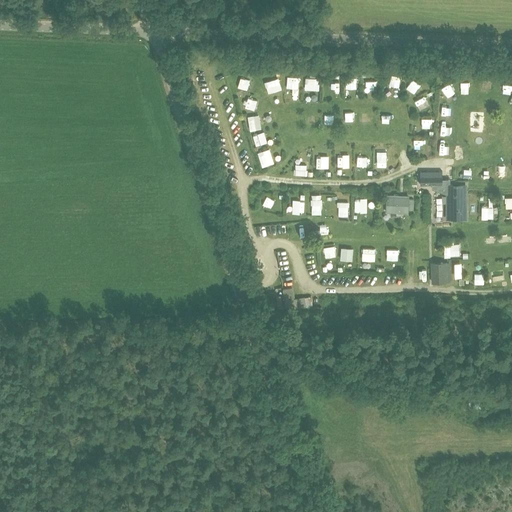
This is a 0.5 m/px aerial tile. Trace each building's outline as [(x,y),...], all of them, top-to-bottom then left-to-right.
[(272,90),(285,87),(282,76),(269,80),(272,90)] [(293,86),(303,85),(303,76),(292,76),(293,86)] [(350,85),(359,86),(359,76),(350,76),(350,85)] [(377,76),(369,77),(369,86),(377,85),(377,76)] [(414,77),(410,87),(420,91),(424,81),(414,77)] [(463,81),(463,91),(473,91),(473,81),(463,81)] [(252,113),(253,127),(265,126),(264,112),(252,113)] [(424,116),(423,125),(434,125),(434,116),(424,116)] [(442,132),(451,132),(452,122),(442,122),(442,132)] [(257,132),(260,143),(270,140),(267,129),(257,132)] [(418,147),(431,147),(431,136),(418,136),(418,147)] [(267,163),(278,160),(273,146),(263,150),(267,163)] [(378,146),(378,159),(390,159),(390,146),(378,146)] [(352,152),(341,152),(342,164),(353,164),(352,152)] [(320,153),(321,165),(332,165),(332,153),(320,153)] [(432,186),(432,190),(438,192),(438,191),(445,194),(446,219),(465,219),(465,184),(450,184),(450,179),(442,179),(442,175),(420,175),(420,185),(430,185),(430,186),(432,186)] [(275,207),(279,198),(269,193),(265,202),(275,207)] [(408,213),(409,197),(387,196),(386,212),(391,212),(391,216),(396,216),(396,213),(408,213)] [(316,197),(316,208),(326,207),(325,197),(316,197)] [(308,209),(308,198),(297,198),(297,209),(308,209)] [(342,209),(353,210),(353,200),(342,199),(342,209)] [(465,252),(465,243),(456,243),(456,253),(465,252)] [(367,246),(367,257),(379,257),(379,246),(367,246)] [(433,262),(433,281),(446,281),(446,262),(433,262)] [(499,280),(510,278),(508,268),(498,269),(499,280)]
